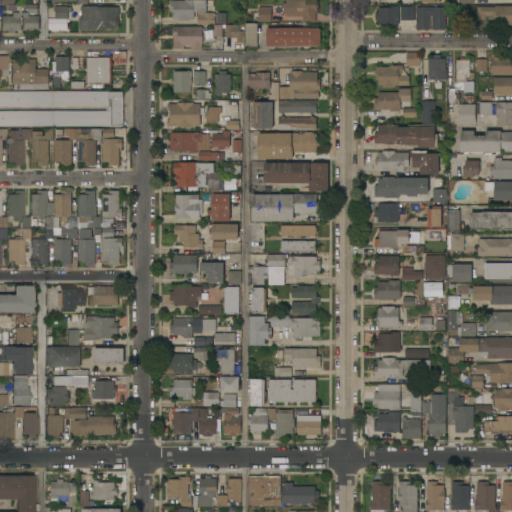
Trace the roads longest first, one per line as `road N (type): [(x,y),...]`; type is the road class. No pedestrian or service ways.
road 1 (residential): [(344,511),(346,0)]
road 2 (residential): [(144,511),(143,0)]
road 3 (residential): [(0,460),(511,460)]
road 4 (residential): [(144,58),(346,59)]
road 5 (residential): [(346,43),(511,45)]
road 6 (residential): [(143,50),(0,51)]
road 7 (residential): [(0,279),(143,279)]
road 8 (residential): [(0,179),(142,181)]
